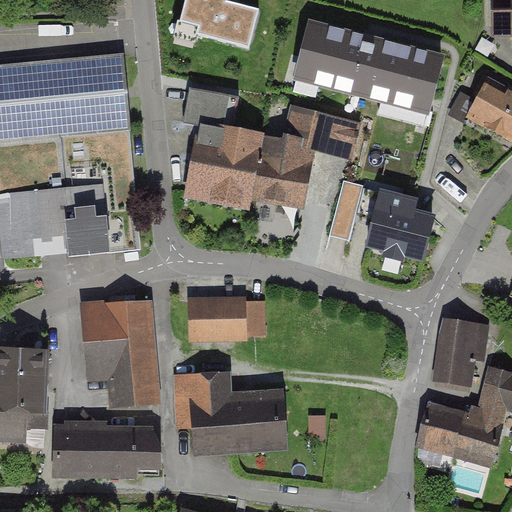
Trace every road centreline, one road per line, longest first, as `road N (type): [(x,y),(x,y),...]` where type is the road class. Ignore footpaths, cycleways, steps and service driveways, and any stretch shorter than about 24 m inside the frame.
road 1 (residential): [(178,254),(144,0)]
road 2 (residential): [(422,319),(325,284),(178,254)]
road 3 (residential): [(178,480),(171,361),(178,254)]
road 4 (residential): [(422,319),(402,511)]
road 5 (residential): [(178,254),(0,320)]
road 6 (residential): [(511,192),(474,230),(422,319)]
